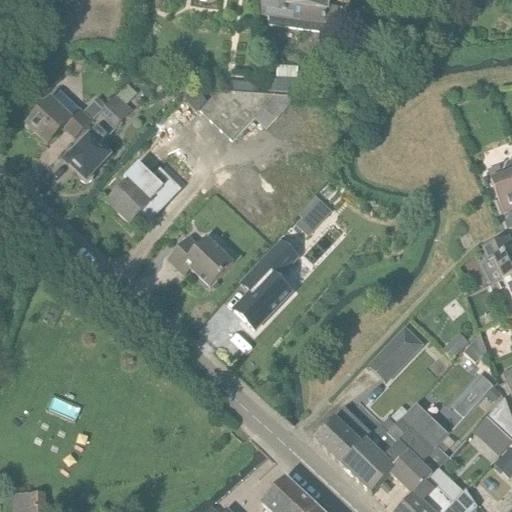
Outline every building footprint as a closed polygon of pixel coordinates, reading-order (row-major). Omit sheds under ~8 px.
[(260,0),(261,18),(268,19),(268,28),(334,35),(335,25),(324,24),(326,11),(305,8),(305,0),(260,0)] [(305,0),(305,8),(326,11),(324,24),(335,25),(337,8),(328,7),(329,0),(305,0)] [(264,93),(296,95),(297,68),(277,67),(276,81),(265,80),(264,93)] [(363,89),(345,68),(336,76),(353,97),(354,96),(363,89)] [(218,92),(200,112),(232,143),(254,119),(266,131),(297,98),(254,95),(254,83),(221,81),(221,92),(218,92)] [(117,97),(127,106),(137,95),(127,86),(117,97)] [(184,101),(196,114),(207,102),(195,90),(184,101)] [(99,114),(106,106),(98,98),(94,103),(83,114),(79,110),(71,120),(51,101),(26,128),(47,147),(63,129),(75,140),(99,114)] [(98,149),(111,135),(129,116),(113,100),(107,106),(106,106),(99,114),(105,120),(67,160),(76,169),(74,172),(79,177),(80,182),(86,186),(92,182),(93,177),(109,160),(98,149)] [(511,160),(506,163),(502,172),(502,175),(490,180),(503,215),(511,211),(511,160)] [(130,226),(150,205),(143,198),(157,183),(138,166),(123,181),(127,184),(108,205),(130,226)] [(478,179),(482,189),(488,187),(484,176),(478,179)] [(327,213),(319,205),(311,213),(320,221),(327,213)] [(503,281),(511,276),(511,246),(508,238),(482,250),(485,256),(479,265),(489,286),(489,287),(489,288),(498,283),(503,281)] [(210,290),(233,266),(205,240),(197,249),(187,241),(167,262),(177,272),(183,265),(210,290)] [(273,249),(240,283),(250,293),(230,315),(250,334),(287,295),(274,282),(290,265),(273,249)] [(511,276),(503,281),(511,299),(511,276)] [(498,283),(489,288),(492,294),(501,290),(498,283)] [(404,330),(368,368),(387,386),(423,348),(404,330)] [(467,346),(458,335),(442,353),(450,362),(467,346)] [(476,341),(464,353),(474,363),(486,352),(476,341)] [(506,385),(511,382),(511,372),(511,371),(502,375),(506,385)] [(486,397),(493,404),(501,394),(494,388),(486,397)] [(494,427),(501,434),(511,423),(503,401),(486,420),(494,427)] [(397,431),(405,421),(403,418),(394,427),(388,421),(397,412),(389,405),(388,404),(367,424),(375,432),(360,447),(348,435),(345,432),(356,421),(344,410),(314,442),(344,471),(389,424),(397,431)] [(423,466),(436,451),(449,437),(417,407),(405,421),(397,431),(389,424),(344,471),(371,497),(391,477),(396,473),(392,469),(409,452),(423,466)] [(388,421),(394,427),(403,418),(407,414),(401,408),(397,412),(388,421)] [(497,461),(511,474),(511,452),(508,449),(497,461)] [(448,461),(447,460),(436,451),(423,466),(409,452),(392,469),(396,473),(417,491),(427,481),(429,482),(448,461)] [(316,511),(318,511),(285,481),(262,506),(268,511),(210,511),(209,511),(207,511),(316,511)] [(451,504),(429,482),(427,481),(417,491),(412,497),(398,511),(443,511),(448,508),(451,504)] [(472,511),(477,508),(466,491),(453,505),(451,504),(448,508),(451,511),(472,511)] [(48,511),(49,496),(13,496),(13,511),(48,511)]
